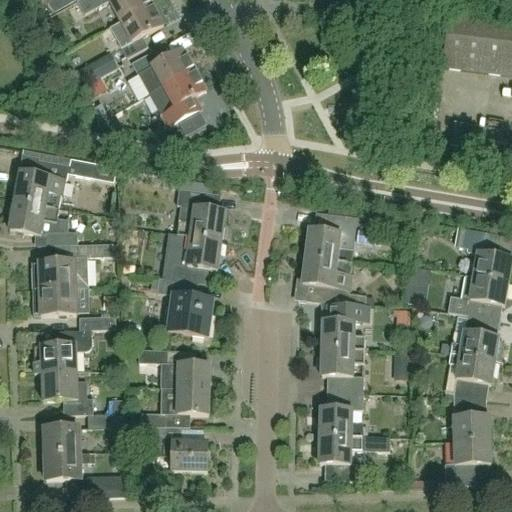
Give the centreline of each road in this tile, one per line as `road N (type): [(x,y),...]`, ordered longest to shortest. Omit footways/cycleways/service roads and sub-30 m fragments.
road 1 (tertiary): [(218,0),(264,88),(275,165),(511,218)]
road 2 (residential): [(262,511),(270,353),(259,310),(272,206)]
